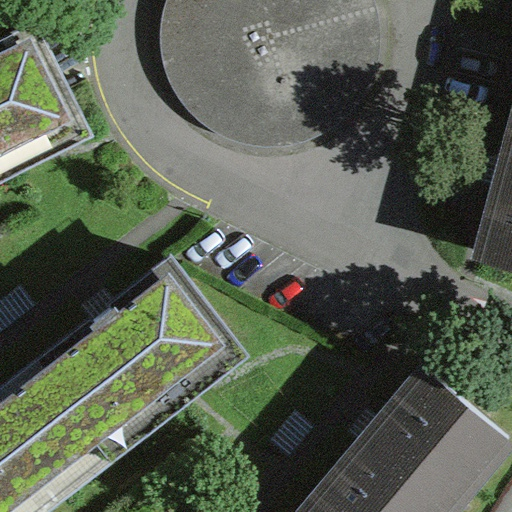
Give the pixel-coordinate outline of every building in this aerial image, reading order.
[(279,139),(324,124),(358,92),(359,89),(375,49),(371,1),(369,0),(173,0),(166,18),(170,65),(194,106),(232,132),(279,139)] [(0,161),(82,121),(32,22),(0,38),(0,161)] [(480,250),(511,258),(511,129),(508,145),(509,146),(500,181),(497,193),(495,192),(480,250)] [(41,355),(108,442),(111,440),(96,420),(121,401),(136,421),(237,343),(169,255),(122,292),(123,293),(93,316),(85,323),(84,322),(41,355)] [(0,502),(7,511),(17,511),(108,442),(41,355),(0,386),(0,502)] [(320,486),(350,511),(442,511),(457,495),(444,484),(465,460),(477,470),(508,433),(424,362),(386,408),(387,409),(363,438),(356,446),(355,445),(320,486)] [(350,511),(320,486),(297,511),(350,511)]
